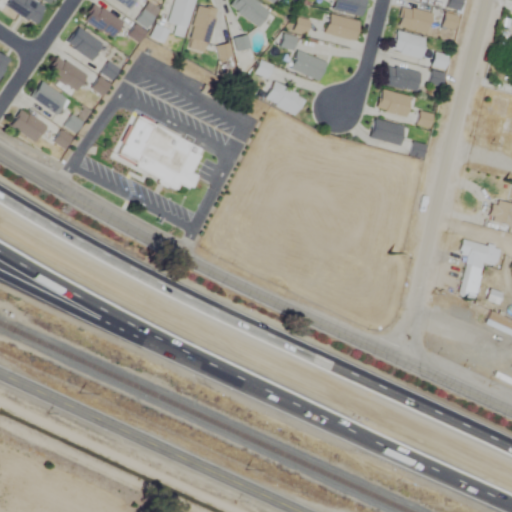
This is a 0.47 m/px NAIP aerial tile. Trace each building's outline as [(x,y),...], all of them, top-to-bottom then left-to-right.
[(43,10),(26,0),(7,0),(3,8),(33,26),(43,10)] [(110,0),(126,11),(133,0),(110,0)] [(171,0),(165,26),(172,27),(170,36),(182,39),(192,0),(171,0)] [(232,0),(227,8),(254,29),(266,13),(248,0),(232,0)] [(358,18),(363,0),(332,0),(330,11),(358,18)] [(446,0),(444,9),(455,13),(459,0),(446,0)] [(120,22),(91,5),(81,22),(109,39),(120,22)] [(187,40),(206,44),(214,11),(194,6),(187,40)] [(395,27),(424,34),(429,15),(399,8),(395,27)] [(150,18),(139,12),(134,23),(143,27),(144,24),(147,25),(150,18)] [(442,13),(439,27),(452,31),(456,16),(442,13)] [(322,34),(352,41),(356,23),(326,16),(322,34)] [(302,34),(304,22),(294,20),(292,32),(302,34)] [(88,61),(99,45),(75,28),(64,45),(88,61)] [(388,51),(417,60),(423,40),(394,31),(388,51)] [(231,40),(234,51),(246,48),(243,37),(231,40)] [(287,70),(316,82),(323,64),(294,52),(287,70)] [(73,92),(83,76),(54,58),(44,74),(73,92)] [(268,67),(257,62),(252,74),(264,78),(268,67)] [(379,84),(412,93),(417,74),(384,66),(379,84)] [(63,100),(38,82),(27,97),(52,115),(63,100)] [(261,100),(292,118),(303,100),(271,82),(261,100)] [(373,108),(402,117),(408,99),(379,90),(373,108)] [(31,143),(43,127),(19,109),(7,125),(31,143)] [(366,138),(396,146),(401,127),(371,119),(366,138)] [(197,173),(191,185),(186,182),(135,157),(153,120),(204,145),(191,170),(197,173)] [(511,190),(509,205),(492,201),(487,222),(511,227),(511,190)] [(464,255),(454,297),(471,301),(480,264),(492,267),(497,249),(459,240),(456,253),(464,255)] [(511,332),(485,321),(491,308),(511,317),(511,332)]
